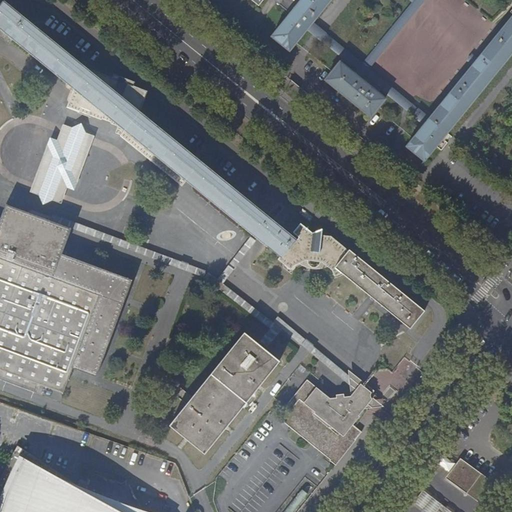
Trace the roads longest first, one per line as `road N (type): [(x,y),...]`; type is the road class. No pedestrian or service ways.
road 1 (primary): [(119,0),(503,325)]
road 2 (primary): [(511,296),(148,0)]
road 3 (tertiary): [(503,325),(357,511)]
